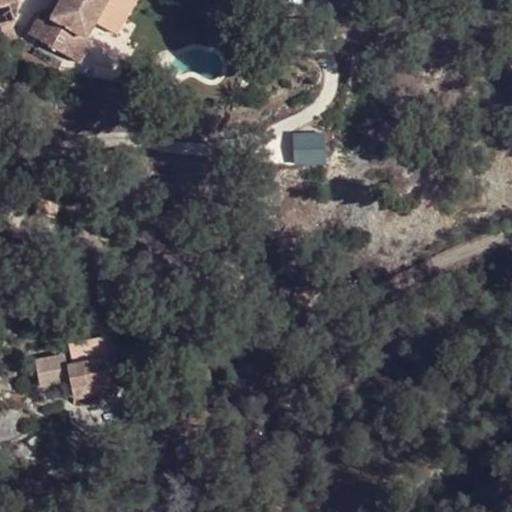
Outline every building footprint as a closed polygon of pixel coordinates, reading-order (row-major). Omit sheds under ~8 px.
[(0,0),(0,21),(14,24),(18,0),(0,0)] [(51,15),(42,38),(81,55),(95,33),(100,36),(118,0),(70,0),(61,20),(51,15)] [(95,33),(81,55),(94,63),(108,41),(100,36),(95,33)] [(111,351),(110,371),(130,372),(144,373),(144,352),(111,351)] [(89,370),(102,371),(103,360),(73,359),(72,384),(89,384),(89,370)] [(110,393),(110,389),(110,371),(102,371),(89,370),(89,384),(88,393),(110,393)] [(110,389),(130,391),(130,372),(110,371),(110,389)] [(130,372),(130,391),(142,392),(144,373),(130,372)] [(129,410),(130,391),(110,389),(110,393),(88,393),(89,408),(129,410)] [(142,392),(130,391),(129,410),(141,410),(142,392)]
